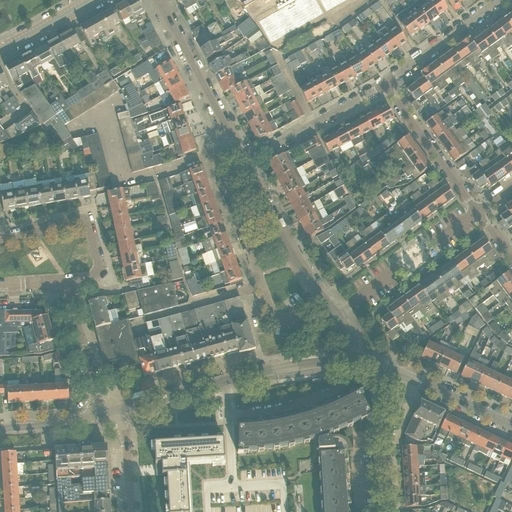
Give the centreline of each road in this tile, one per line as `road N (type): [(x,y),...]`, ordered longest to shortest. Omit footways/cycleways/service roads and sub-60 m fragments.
road 1 (residential): [(322,298),(274,321),(216,154),(232,143)]
road 2 (residential): [(225,383),(230,414),(263,412),(340,389),(354,361)]
road 3 (residential): [(65,282),(86,280),(99,266),(83,220),(0,237)]
road 4 (residential): [(242,162),(385,86)]
road 5 (residential): [(232,143),(158,0)]
road 6 (residential): [(322,298),(242,162)]
road 7 (residential): [(476,212),(385,86)]
road 8 (residential): [(385,86),(501,0)]
road 9 (unclassified): [(386,511),(389,414),(404,376)]
road 10 (residential): [(100,414),(65,282)]
road 11 (tertiary): [(225,383),(354,361)]
